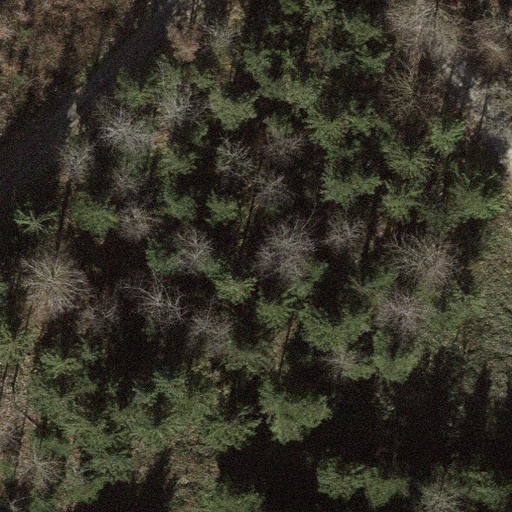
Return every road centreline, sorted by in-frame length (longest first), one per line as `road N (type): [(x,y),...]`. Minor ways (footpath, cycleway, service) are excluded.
road 1 (track): [(0,175),(177,0)]
road 2 (track): [(412,0),(511,132)]
